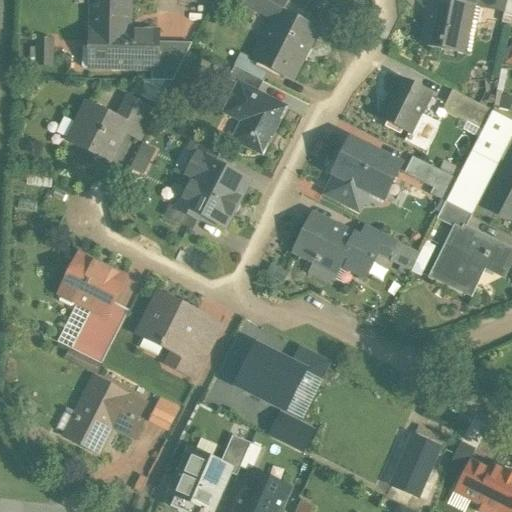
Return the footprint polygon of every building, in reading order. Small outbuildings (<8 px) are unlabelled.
[(128,0),(92,0),(91,49),(101,49),(101,67),(152,69),(156,69),(157,43),(157,33),(128,32),(128,0)] [(473,7),(437,0),(430,0),(421,44),(464,53),(473,7)] [(317,31),(278,11),(253,60),(293,80),(317,31)] [(52,40),(38,39),(37,58),(52,58),(52,40)] [(192,44),(157,43),(156,69),(152,69),(152,81),(173,81),(192,44)] [(264,82),(235,67),(229,80),(239,85),(239,84),(258,93),(264,82)] [(432,94),(399,78),(379,119),(410,135),(407,141),(426,150),(438,125),(421,116),(432,94)] [(258,93),(239,84),(239,85),(227,108),(245,117),(234,140),(262,154),(286,108),(258,93)] [(493,112),(453,91),(445,107),(485,128),(493,112)] [(154,111),(129,98),(118,120),(124,123),(121,130),(140,139),(154,111)] [(118,120),(88,105),(70,142),(93,153),(94,156),(100,159),(103,158),(110,161),(118,145),(116,140),(121,130),(124,123),(118,120)] [(485,128),(446,202),(473,216),(511,143),(511,121),(493,112),(485,128)] [(221,154),(193,139),(182,160),(195,166),(200,157),(215,165),(221,154)] [(401,166),(351,141),(345,155),(346,156),(337,174),(335,173),(335,174),(337,176),(328,194),(357,209),(366,191),(384,200),(401,166)] [(215,165),(200,157),(195,166),(190,176),(204,183),(199,194),(206,198),(199,213),(191,209),(191,211),(225,228),(234,209),(232,208),(239,196),(240,197),(248,182),(215,165)] [(443,172),(413,157),(404,174),(434,189),(443,172)] [(511,196),(502,217),(511,222),(511,196)] [(473,216),(446,202),(437,220),(455,228),(465,231),(473,216)] [(355,236),(314,216),(295,252),(320,264),(322,259),(338,267),(335,272),(336,273),(355,236)] [(395,241),(366,227),(360,240),(388,255),(395,241)] [(476,238),(465,231),(455,228),(431,277),(467,295),(483,263),(506,274),(511,262),(511,250),(478,234),(476,238)] [(125,279),(80,256),(60,294),(105,316),(106,317),(113,303),(125,279)] [(202,317),(163,297),(143,337),(175,353),(168,365),(195,378),(213,342),(194,332),(202,317)] [(105,316),(85,356),(101,365),(129,311),(113,303),(106,317),(105,316)] [(260,345),(239,385),(288,410),(309,370),(260,345)] [(145,405),(95,379),(66,437),(98,454),(112,426),(135,438),(142,424),(137,421),(145,405)] [(315,432),(283,417),(274,437),(306,452),(315,432)] [(440,448),(413,437),(392,488),(420,499),(440,448)] [(166,505),(183,511),(219,511),(236,471),(191,451),(166,505)] [(291,490),(252,474),(243,495),(283,511),(291,490)] [(282,511),(283,511),(243,495),(235,511),(282,511)]
